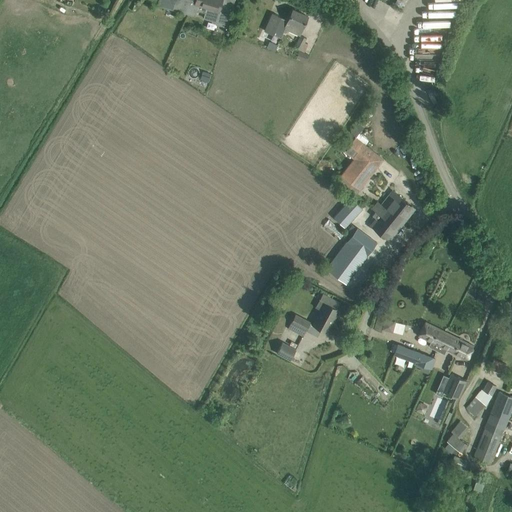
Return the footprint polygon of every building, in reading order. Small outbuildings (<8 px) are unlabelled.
[(150,0),(149,4),(184,13),(187,14),(193,0),(150,0)] [(193,0),(187,14),(195,16),(196,10),(205,13),(203,19),(227,26),(228,23),(231,13),(219,10),(222,0),(193,0)] [(292,10),(288,20),(271,12),(264,31),(281,38),(284,29),(299,36),(307,16),(292,10)] [(441,50),(441,36),(413,35),(413,50),(414,50),(414,60),(440,61),(440,50),(441,50)] [(306,39),(300,37),(295,48),(300,51),(306,39)] [(269,41),(267,47),(275,51),(278,45),(269,41)] [(299,51),(296,58),(306,62),(309,55),(299,51)] [(202,71),(200,78),(207,81),(210,73),(202,71)] [(360,189),(384,158),(355,136),(343,151),(353,158),(341,174),(360,189)] [(377,202),(376,202),(377,203),(376,205),(388,214),(387,217),(390,217),(392,214),(394,216),(393,217),(399,222),(412,206),(392,190),(381,205),(377,202)] [(351,198),(334,217),(344,227),(362,208),(351,198)] [(387,238),(399,222),(393,217),(394,216),(392,214),(390,217),(387,217),(388,214),(376,205),(377,203),(376,202),(375,202),(370,208),(374,212),(371,215),(377,220),(372,226),(387,238)] [(351,235),(326,268),(346,283),(376,242),(357,227),(351,235)] [(340,302),(322,293),(319,299),(325,302),(313,324),(327,332),(339,310),(336,308),(336,307),(337,308),(340,302)] [(379,313),(374,329),(382,331),(382,329),(392,332),(395,321),(385,318),(386,315),(379,313)] [(296,314),(288,328),(303,336),(310,322),(296,314)] [(418,335),(439,346),(446,332),(425,322),(418,335)] [(446,332),(439,346),(467,360),(474,346),(446,332)] [(276,353),(290,360),(295,349),(282,342),(276,353)] [(420,371),(428,374),(430,368),(431,369),(435,358),(397,344),(394,355),(417,364),(416,367),(421,369),(420,371)] [(492,358),(489,368),(499,371),(502,361),(492,358)] [(456,404),(466,380),(451,373),(443,392),(454,396),(451,402),(456,404)] [(496,386),(488,381),(466,408),(475,415),(484,404),(491,395),(496,386)] [(511,407),(511,396),(499,392),(473,457),(490,464),(511,407)] [(444,424),(451,406),(446,404),(439,422),(444,424)] [(452,434),(446,441),(460,453),(467,445),(459,438),(468,427),(460,420),(450,432),(452,434)] [(450,465),(463,471),(467,461),(457,456),(454,455),(450,465)]
